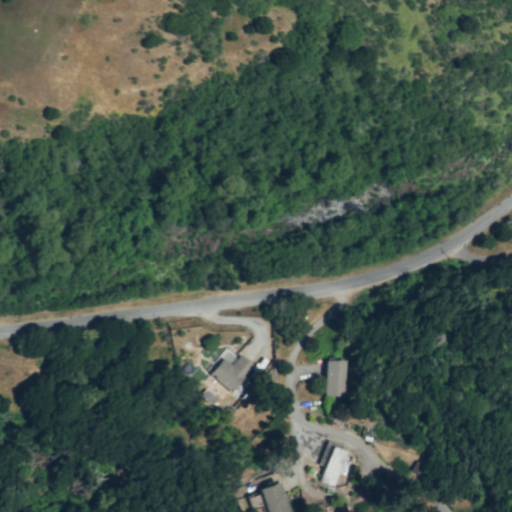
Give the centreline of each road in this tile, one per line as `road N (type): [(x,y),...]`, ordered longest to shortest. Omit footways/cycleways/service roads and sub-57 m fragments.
road 1 (tertiary): [(0,334),(382,276),(432,256),(511,194)]
road 2 (residential): [(357,282),(287,357),(294,422),(405,459),(472,511)]
road 3 (residential): [(171,312),(88,511)]
